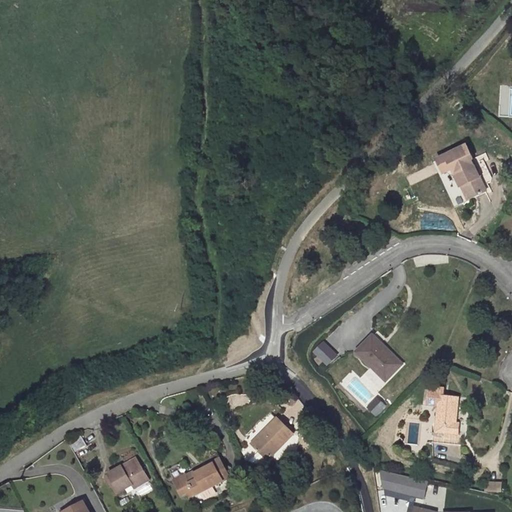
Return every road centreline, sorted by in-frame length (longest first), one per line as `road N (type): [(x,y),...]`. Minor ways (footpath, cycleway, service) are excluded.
road 1 (unclassified): [(511,0),(300,238),(275,275),(276,325)]
road 2 (unclassified): [(268,358),(130,401),(0,471)]
road 3 (residential): [(276,325),(290,324),(403,250),(433,244),(463,246),(511,278)]
road 4 (unclassified): [(268,358),(308,397),(352,466),(369,511)]
